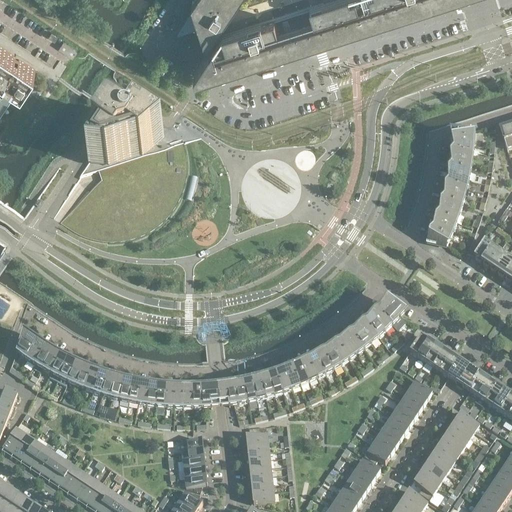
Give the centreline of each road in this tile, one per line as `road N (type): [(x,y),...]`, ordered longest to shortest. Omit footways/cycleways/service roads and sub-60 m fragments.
road 1 (secondary): [(489,37),(415,61),(389,80),(375,102),(350,211)]
road 2 (secondary): [(0,232),(121,310),(212,323)]
road 3 (secondary): [(210,306),(156,303),(111,288),(0,218)]
road 4 (secondary): [(363,219),(390,113),(500,70)]
road 5 (residential): [(217,375),(111,362),(26,317)]
road 6 (residential): [(482,352),(378,511)]
road 7 (residential): [(217,375),(290,355),(352,314),(378,285)]
road 8 (residential): [(511,113),(441,140),(424,206),(404,244)]
road 9 (secondary): [(212,323),(283,299),(338,256)]
road 10 (residential): [(180,0),(148,53),(153,64),(208,95)]
road 11 (secondary): [(328,247),(275,291),(210,306)]
road 12 (residential): [(509,314),(404,244)]
road 13 (residential): [(378,285),(482,352)]
